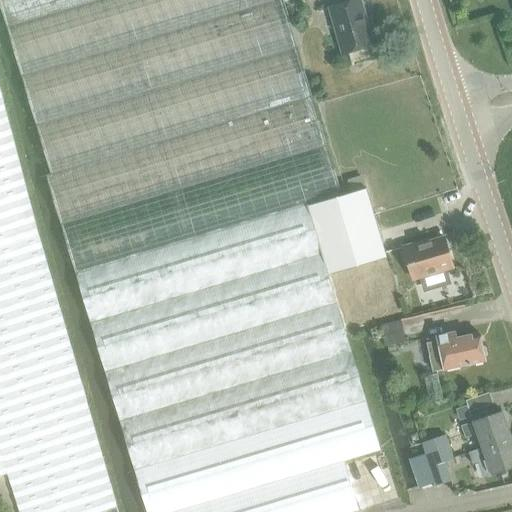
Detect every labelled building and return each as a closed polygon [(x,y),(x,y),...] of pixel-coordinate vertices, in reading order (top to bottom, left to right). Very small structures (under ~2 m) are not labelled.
[(341,196),(312,97),(290,22),(283,0),(0,0),(0,8),(18,70),(50,174),(45,175),(71,261),(107,385),(138,488),(145,511),(353,511),(393,500),(359,385),(343,333),(304,207),(341,196)] [(371,46),(357,0),(355,0),(328,8),(341,55),(371,46)] [(0,477),(8,475),(14,498),(18,511),(115,511),(99,454),(58,309),(37,235),(0,94),(0,477)] [(364,189),(341,196),(304,207),(343,333),(376,324),(402,317),(400,310),(364,189)] [(452,266),(443,238),(426,243),(425,239),(402,246),(412,279),(422,276),(425,287),(448,280),(444,269),(452,266)] [(407,342),(401,321),(380,326),(386,348),(407,342)] [(485,354),(484,347),(479,346),(477,334),(455,338),(454,333),(434,337),(435,341),(425,342),(431,371),(482,361),(482,357),(485,354)] [(437,374),(425,377),(430,400),(442,398),(437,374)] [(491,405),(487,394),(465,402),(468,413),(491,405)] [(500,412),(484,417),(482,412),(469,416),(472,423),(460,427),(464,439),(476,435),(481,449),(509,439),(500,412)] [(442,436),(421,443),(429,466),(450,459),(442,436)] [(511,447),(509,439),(481,449),(467,454),(471,466),(479,464),(484,479),(511,469),(511,447)] [(436,486),(451,480),(445,463),(451,461),(450,459),(429,466),(436,486)]
